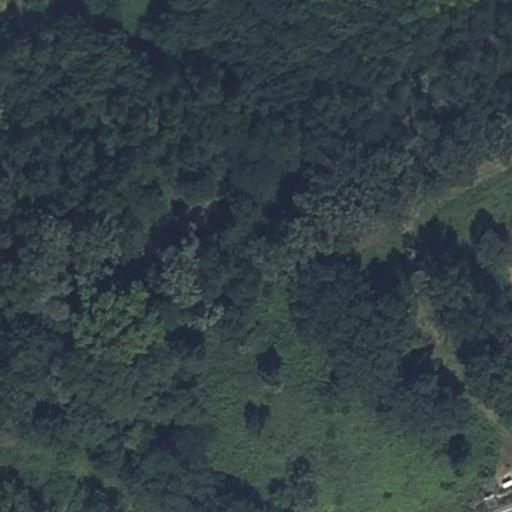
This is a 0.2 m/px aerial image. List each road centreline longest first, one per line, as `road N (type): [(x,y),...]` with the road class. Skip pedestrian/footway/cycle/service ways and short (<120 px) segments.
road 1 (track): [(511,446),(405,277),(399,246),(410,203)]
road 2 (track): [(290,252),(511,154)]
